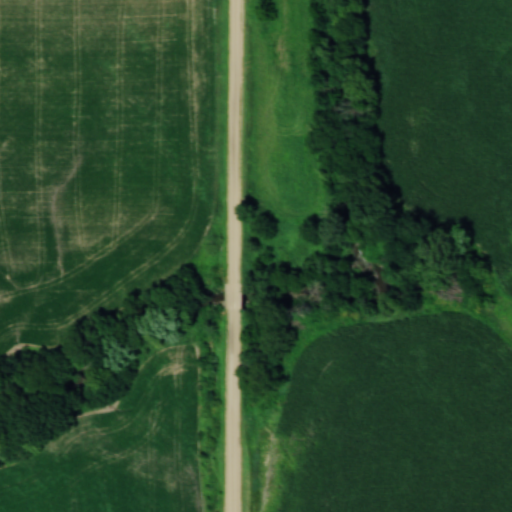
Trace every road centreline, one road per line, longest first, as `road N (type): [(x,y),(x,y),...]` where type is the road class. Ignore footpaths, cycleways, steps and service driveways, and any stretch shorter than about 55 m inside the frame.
road 1 (residential): [(232,283),(240,0)]
road 2 (residential): [(231,511),(233,307)]
